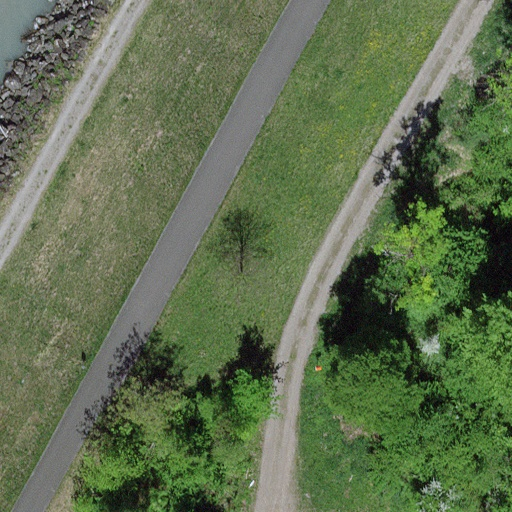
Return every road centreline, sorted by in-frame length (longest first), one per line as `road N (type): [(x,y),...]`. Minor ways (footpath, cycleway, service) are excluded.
road 1 (track): [(16,511),(300,0)]
road 2 (track): [(304,511),(298,386),(510,0)]
road 3 (track): [(142,0),(0,260)]
